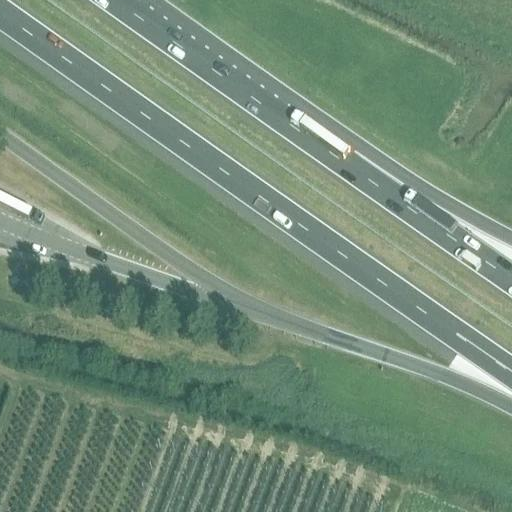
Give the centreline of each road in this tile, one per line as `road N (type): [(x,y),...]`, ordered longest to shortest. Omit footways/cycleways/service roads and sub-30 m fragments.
road 1 (motorway): [(0,12),(511,372)]
road 2 (motorway): [(253,312),(511,404)]
road 3 (motorway): [(335,155),(114,0)]
road 4 (motorway): [(511,280),(335,155)]
road 5 (motorway): [(511,241),(375,167),(335,155)]
